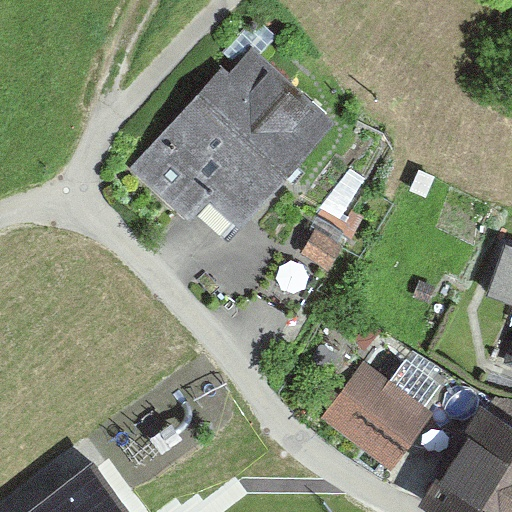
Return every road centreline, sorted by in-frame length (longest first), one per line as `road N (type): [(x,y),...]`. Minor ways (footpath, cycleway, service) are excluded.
road 1 (residential): [(404,511),(305,449),(84,192)]
road 2 (track): [(106,121),(121,41),(148,0)]
